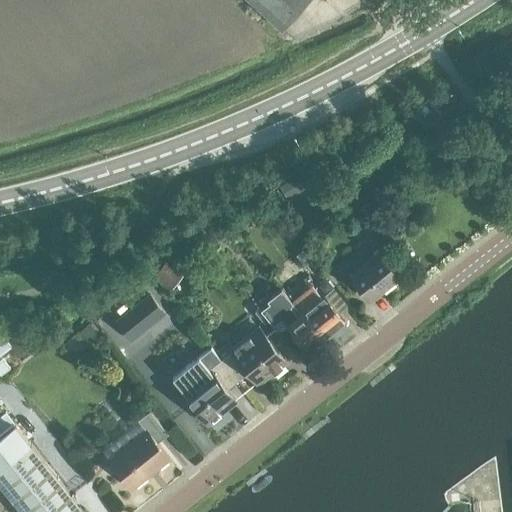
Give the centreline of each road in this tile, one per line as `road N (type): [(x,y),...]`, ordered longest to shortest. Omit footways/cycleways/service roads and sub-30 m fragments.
road 1 (secondary): [(0,202),(220,134),(421,33)]
road 2 (tertiary): [(169,511),(511,240)]
road 3 (unclassified): [(511,150),(421,33)]
